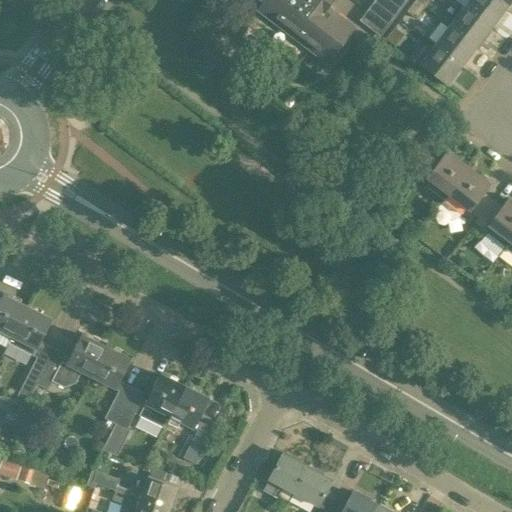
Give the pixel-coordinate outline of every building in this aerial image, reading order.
[(263,0),(256,10),(257,11),(258,10),(326,63),(325,64),(326,64),(354,28),(353,28),(352,29),(326,9),(333,0),(263,0)] [(374,0),(358,22),(379,37),(407,0),(374,0)] [(405,12),(415,19),(424,8),(414,0),(405,12)] [(504,10),(491,0),(467,0),(462,7),(479,21),(490,29),(504,10)] [(511,0),(491,0),(504,10),(511,0)] [(490,29),(479,21),(462,7),(447,26),(475,48),(490,29)] [(475,48),(447,26),(433,45),(461,67),(475,48)] [(394,47),(403,35),(393,28),(384,39),(394,47)] [(461,67),(433,45),(418,65),(445,86),(461,67)] [(442,200),(467,168),(445,152),(439,160),(430,153),(412,177),(442,200)] [(467,168),(442,200),(473,224),(491,200),(482,193),(488,184),(467,168)] [(504,247),(511,236),(511,202),(507,199),(501,207),(491,200),(473,224),(504,247)] [(0,332),(9,338),(10,338),(26,308),(1,295),(0,297),(0,332)] [(39,341),(50,320),(26,308),(10,338),(9,338),(7,343),(36,357),(14,401),(20,403),(20,402),(26,404),(35,384),(36,384),(54,349),(39,341)] [(89,377),(104,347),(80,335),(69,356),(54,349),(36,384),(47,390),(51,381),(63,387),(74,383),(79,373),(89,377)] [(104,347),(89,377),(117,391),(104,419),(114,424),(133,388),(118,381),(129,359),(104,347)] [(167,417),(183,387),(159,375),(148,396),(133,388),(114,424),(126,430),(134,413),(162,427),(166,420),(167,417)] [(183,387),(167,417),(166,420),(167,420),(168,417),(192,429),(207,399),(183,387)] [(20,403),(14,401),(0,395),(0,409),(15,415),(20,403)] [(193,464),(211,428),(200,423),(182,458),(193,464)] [(111,434),(104,448),(116,453),(122,439),(111,434)] [(292,493),(305,468),(298,464),(299,461),(285,454),(283,456),(281,455),(262,490),(275,498),(281,487),(292,493)] [(20,465),(1,459),(0,462),(0,475),(15,480),(20,465)] [(22,467),(17,480),(43,488),(47,476),(32,471),(32,470),(22,467)] [(305,468),(292,493),(315,506),(311,511),(327,511),(336,496),(325,490),(330,482),(322,477),(323,474),(309,467),(308,470),(305,468)] [(113,492),(166,511),(174,488),(146,478),(142,489),(130,485),(129,488),(116,484),(113,492)] [(134,511),(165,511),(166,511),(113,492),(110,500),(123,504),(122,507),(134,511)] [(372,511),(376,506),(368,502),(369,499),(355,492),(354,495),(351,493),(346,502),(336,496),(327,511),(372,511)]
